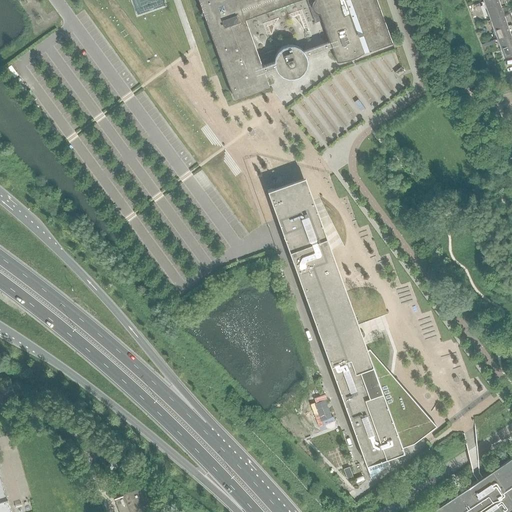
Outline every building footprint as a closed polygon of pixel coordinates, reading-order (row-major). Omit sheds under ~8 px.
[(198,0),(234,99),(269,86),(263,72),(275,68),(277,72),(282,76),(287,78),(293,78),(298,76),(303,72),(306,67),(307,62),(306,56),(306,55),(331,46),(336,61),(337,61),(339,61),(341,61),(344,60),(346,60),(348,59),(351,59),(353,58),(355,57),(357,56),(359,55),(361,53),(363,52),(391,42),(376,0),(198,0)] [(511,5),(511,0),(480,0),(482,5),(487,4),(491,16),(487,18),(489,24),(493,23),(498,35),(493,36),(496,43),(500,41),(505,57),(511,54),(511,15),(509,7),(511,5)] [(270,190),(267,191),(277,218),(277,219),(291,258),(297,272),(323,347),(326,354),(359,447),(364,461),(365,461),(371,477),(375,474),(388,464),(386,458),(386,457),(403,451),(402,448),(402,447),(406,446),(412,444),(413,443),(420,438),(427,432),(436,426),(430,420),(425,417),(422,412),(420,408),(400,386),(393,377),(369,350),(367,351),(365,345),(364,344),(362,345),(359,337),(360,337),(361,337),(362,337),(363,337),(363,336),(364,336),(364,335),(364,334),(364,333),(363,333),(363,332),(362,332),(362,331),(361,331),(360,331),(360,332),(359,332),(358,333),(355,326),(358,325),(346,292),(345,292),(336,265),(331,252),(331,250),(323,229),(320,219),(305,177),(271,189),(270,190)] [(0,394),(0,399),(2,405),(13,401),(9,390),(0,394)] [(511,511),(511,459),(484,475),(482,476),(429,511),(511,511)] [(116,462),(107,465),(109,471),(118,467),(116,462)] [(0,511),(10,511),(1,483),(0,477),(0,511)] [(143,511),(150,510),(142,487),(123,494),(123,495),(114,499),(118,511),(143,511)]
